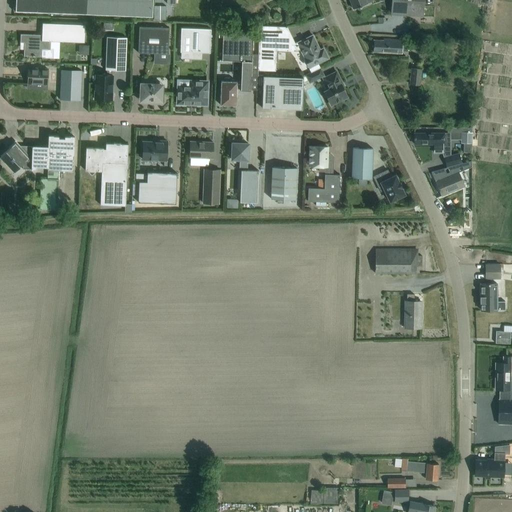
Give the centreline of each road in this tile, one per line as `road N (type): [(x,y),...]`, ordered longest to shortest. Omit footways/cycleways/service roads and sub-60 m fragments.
road 1 (unclassified): [(457,511),(464,454),(460,302),(440,224),(381,108)]
road 2 (residential): [(0,108),(334,127),(381,108)]
